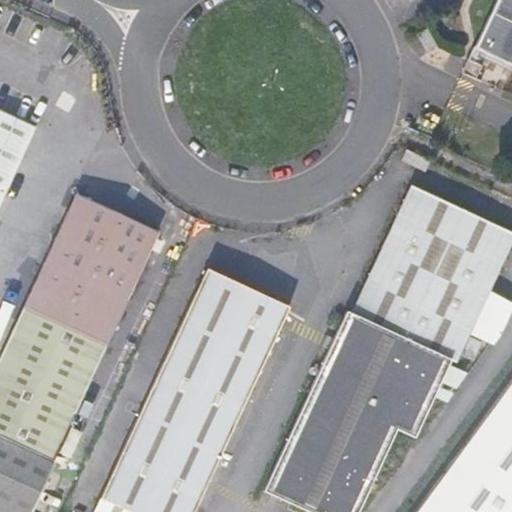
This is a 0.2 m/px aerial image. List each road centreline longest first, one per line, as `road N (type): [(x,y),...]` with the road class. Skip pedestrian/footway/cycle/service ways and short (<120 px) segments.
road 1 (unclassified): [(149,30),(140,70),(148,122),(170,159),(206,187),(249,199),(292,196),(325,181),(354,157),(382,92)]
road 2 (unknown): [(170,159),(79,158),(54,169),(0,268)]
